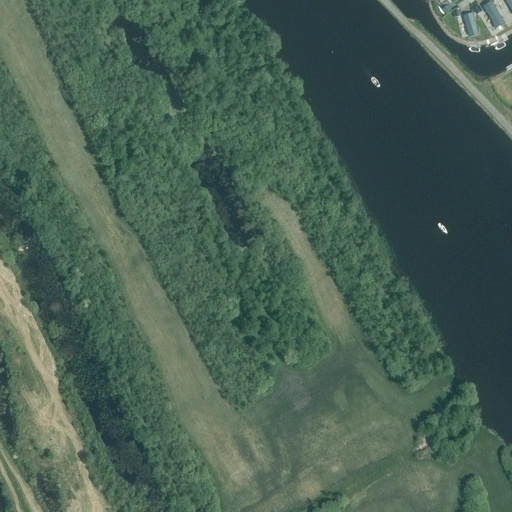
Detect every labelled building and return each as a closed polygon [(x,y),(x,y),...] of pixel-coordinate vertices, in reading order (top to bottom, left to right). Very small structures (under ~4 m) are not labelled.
[(511,0),(502,0),(507,6),(509,5),(511,9),(511,0)] [(498,30),(506,25),(494,2),(485,7),(498,30)] [(447,6),(442,10),(446,14),(451,10),(447,6)] [(482,11),(479,6),(473,9),(476,14),(482,11)] [(465,16),(470,39),(479,37),(475,14),(465,16)]
